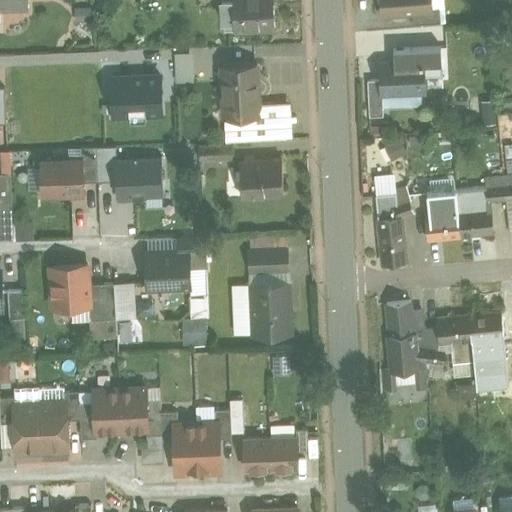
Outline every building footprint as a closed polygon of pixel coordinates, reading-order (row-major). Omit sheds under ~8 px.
[(275,0),(237,0),(240,26),(277,24),(275,0)] [(432,0),(383,0),(385,12),(413,10),(433,9),(433,8),(432,0)] [(433,8),(433,9),(413,10),(414,23),(442,21),(441,7),(433,8)] [(446,48),(427,49),(427,60),(447,60),(446,48)] [(173,51),(173,76),(188,76),(188,51),(173,51)] [(425,60),(381,62),(382,78),(383,91),(384,91),(427,89),(425,60)] [(258,62),(223,64),(226,116),(261,114),(260,102),(258,62)] [(162,69),(110,72),(112,118),(130,117),(130,122),(146,121),(146,117),(164,116),(162,69)] [(382,78),(369,79),(371,115),(385,114),(384,91),(383,91),(382,78)] [(260,102),(261,114),(226,116),(227,140),(287,137),(286,113),(274,102),(260,102)] [(385,156),(404,155),(402,139),(384,141),(385,156)] [(233,143),(201,144),(201,159),(234,157),(233,143)] [(99,145),(82,146),(82,159),(83,159),(84,181),(100,180),(99,145)] [(283,158),(241,160),(243,195),(285,192),(283,158)] [(82,159),(44,160),(45,193),(59,193),(59,195),(85,194),(84,181),(83,159),(82,159)] [(203,170),(188,170),(189,192),(203,192),(203,170)] [(0,209),(14,209),(13,173),(0,173),(0,209)] [(504,174),(487,175),(490,198),(507,196),(504,174)] [(408,186),(396,190),(397,192),(390,192),(398,217),(401,216),(415,211),(410,198),(411,197),(408,186)] [(491,206),(482,207),(480,190),(465,192),(467,208),(460,209),(462,233),(494,230),(491,206)] [(390,192),(377,194),(379,217),(393,216),(394,228),(402,227),(401,216),(398,217),(390,192)] [(460,209),(428,212),(430,236),(462,233),(460,209)] [(393,216),(379,217),(384,262),(408,260),(405,227),(402,227),(394,228),(393,216)] [(32,237),(31,220),(13,221),(14,238),(32,237)] [(207,235),(180,236),(181,251),(190,251),(190,252),(208,251),(207,235)] [(288,247),(252,249),(253,269),(289,268),(288,247)] [(181,251),(148,253),(149,287),(191,285),(191,266),(190,252),(190,251),(181,251)] [(208,251),(190,252),(191,266),(208,266),(208,251)] [(89,264),(52,266),(55,306),(62,306),(68,311),(74,311),(79,305),(90,304),(91,304),(90,283),(89,264)] [(115,282),(90,283),(91,304),(90,304),(91,319),(118,318),(115,282)] [(289,284),(253,285),(256,332),(291,330),(289,284)] [(24,288),(10,289),(12,317),(26,316),(24,288)] [(411,300),(388,302),(393,368),(417,367),(415,349),(413,327),(411,300)] [(503,311),(470,314),(474,353),(475,353),(504,350),(507,350),(506,341),(503,311)] [(470,314),(438,317),(440,341),(452,340),(454,361),(475,359),(475,353),(474,353),(470,314)] [(427,326),(413,327),(415,349),(428,349),(428,347),(429,347),(427,326)] [(429,347),(428,347),(428,349),(426,361),(444,363),(446,349),(429,347)] [(428,349),(415,349),(417,367),(427,366),(426,361),(428,349)] [(444,363),(426,361),(427,366),(428,382),(441,382),(442,372),(443,373),(444,363)] [(66,386),(41,387),(42,400),(66,399),(66,390),(66,386)] [(147,386),(121,387),(123,429),(148,427),(149,427),(148,398),(147,386)] [(121,387),(95,388),(96,400),(97,430),(98,430),(123,429),(121,387)] [(66,390),(66,399),(67,399),(68,419),(82,418),(81,401),(81,390),(66,390)] [(16,395),(1,396),(2,422),(16,421),(16,401),(17,401),(16,395)] [(244,397),(232,397),(233,431),(246,431),(244,397)] [(162,398),(148,398),(149,427),(148,427),(148,434),(164,433),(163,411),(162,398)] [(42,400),(44,451),(70,450),(68,419),(67,399),(66,399),(42,400)] [(17,401),(16,401),(16,421),(18,452),(44,451),(42,400),(17,401)] [(96,400),(81,401),(82,418),(83,437),(99,436),(98,430),(97,430),(96,400)] [(232,408),(216,409),(216,420),(221,420),(221,437),(233,437),(233,431),(232,408)] [(179,410),(163,411),(164,433),(164,440),(176,439),(175,422),(179,422),(179,410)] [(216,420),(198,421),(200,467),(209,467),(210,470),(223,469),(221,437),(221,420),(216,420)] [(179,422),(175,422),(176,439),(177,471),(190,471),(190,468),(200,467),(198,421),(179,422)] [(309,427),(297,428),(298,435),(298,449),(309,449),(309,427)] [(298,435),(272,436),(273,468),(299,467),(298,449),(298,435)] [(272,436),(245,437),(247,469),(273,468),(272,436)] [(436,475),(416,475),(417,494),(432,494),(432,497),(437,497),(436,475)] [(93,511),(93,503),(77,503),(77,510),(79,510),(79,511),(93,511)]
